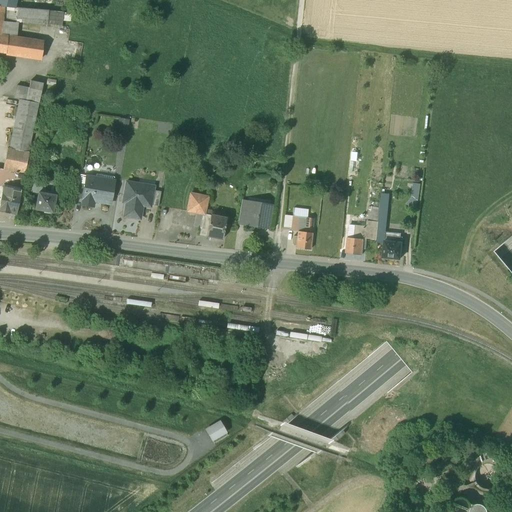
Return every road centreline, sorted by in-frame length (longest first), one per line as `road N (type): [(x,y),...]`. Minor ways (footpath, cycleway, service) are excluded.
road 1 (unclassified): [(511,333),(455,293),(402,277),(0,235)]
road 2 (trunk): [(206,511),(511,260)]
road 3 (track): [(301,0),(262,349)]
road 4 (track): [(511,70),(296,48)]
